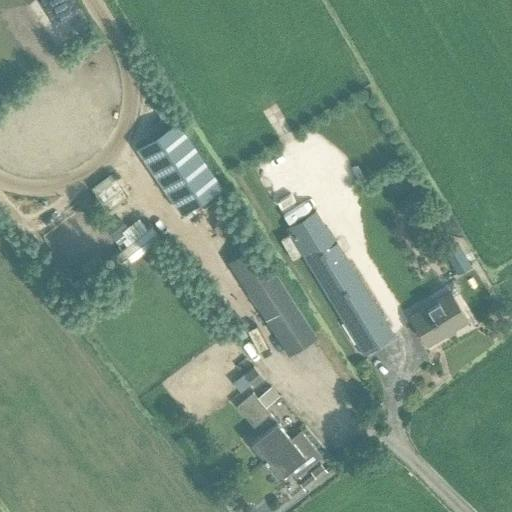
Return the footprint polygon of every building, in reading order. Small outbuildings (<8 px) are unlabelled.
[(176,120),(137,147),(182,213),(221,186),(176,120)] [(403,169),(390,177),(398,191),(411,183),(403,169)] [(364,354),(394,336),(316,209),(286,228),(364,354)] [(232,228),(241,242),(249,236),(233,212),(214,224),(222,235),(232,228)] [(114,255),(123,267),(160,239),(151,227),(114,255)] [(120,232),(112,237),(118,245),(126,239),(120,232)] [(458,244),(445,252),(457,274),(471,266),(458,244)] [(271,269),(265,273),(249,248),(228,261),(289,354),(315,337),(271,269)] [(186,259),(179,264),(184,271),(192,265),(186,259)] [(427,344),(467,320),(449,292),(409,316),(427,344)] [(239,325),(228,333),(235,343),(246,335),(239,325)] [(253,366),(232,383),(240,393),(245,389),(251,384),(255,388),(264,380),(253,366)] [(292,439),(264,407),(278,395),(271,386),(257,398),(252,393),(236,406),(260,433),(249,442),(266,461),(292,439)] [(289,468),(296,477),(321,455),(301,432),(292,439),(266,461),(279,477),(289,468)] [(313,474),(301,483),(305,489),(307,491),(330,472),(328,470),(323,464),(312,473),(313,474)]
